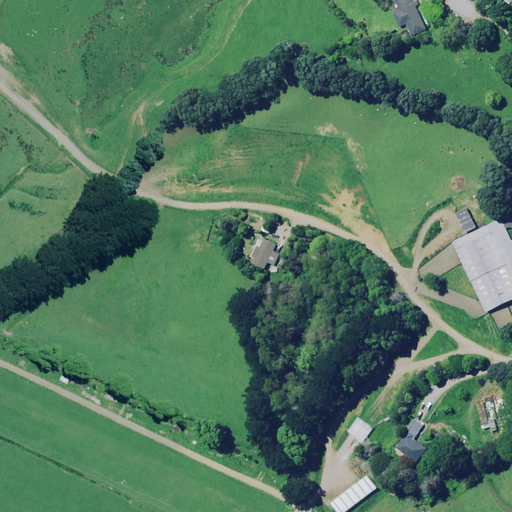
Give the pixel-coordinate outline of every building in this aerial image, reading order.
[(396,0),(401,10),(395,13),(401,27),(408,24),(413,36),(428,29),(414,0),(396,0)] [(511,238),(503,219),(454,241),(472,281),(473,280),(488,313),(511,302),(511,238)] [(278,244),(266,238),(262,247),(259,245),(254,256),(257,258),(255,263),(267,269),(270,262),(276,265),(281,254),(275,251),(278,244)] [(494,398),(483,401),(492,430),(499,428),(497,419),(500,418),(494,398)] [(358,417),(348,430),(365,443),(375,430),(358,417)] [(426,425),(416,418),(408,430),(410,432),(416,436),(418,437),(426,425)] [(410,432),(398,448),(418,463),(428,449),(414,439),(416,436),(410,432)] [(340,511),(348,511),(379,488),(369,475),(333,503),(340,511)]
